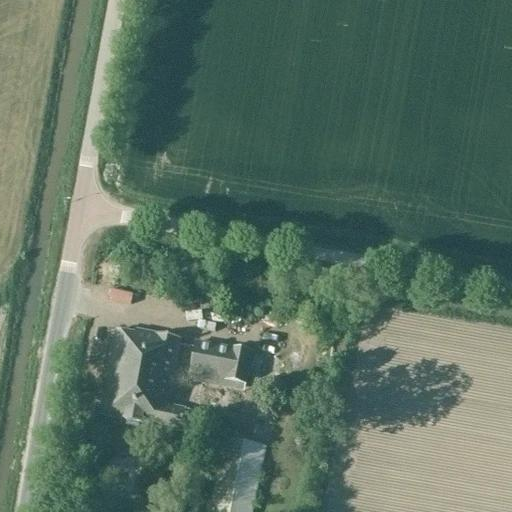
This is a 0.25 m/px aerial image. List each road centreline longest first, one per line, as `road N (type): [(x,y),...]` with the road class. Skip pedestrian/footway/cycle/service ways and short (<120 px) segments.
road 1 (unclassified): [(511,292),(82,211)]
road 2 (unclassified): [(25,511),(82,211)]
road 3 (unclassified): [(82,211),(119,0)]
